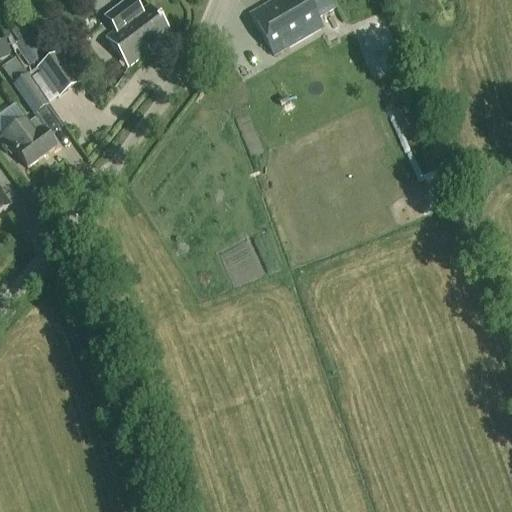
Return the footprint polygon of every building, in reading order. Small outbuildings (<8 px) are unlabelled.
[(142,15),(131,0),(128,0),(122,5),(124,7),(104,22),(113,36),(107,41),(128,69),(149,53),(146,48),(167,33),(149,10),(142,15)] [(280,0),(251,17),(274,55),(321,27),(317,21),(336,11),(329,0),(280,0)] [(30,35),(24,26),(11,34),(17,44),(14,47),(29,69),(41,60),(33,48),(38,45),(33,38),(28,41),(26,38),(30,35)] [(4,42),(0,43),(0,60),(10,56),(4,42)] [(58,100),(79,85),(58,56),(37,71),(58,100)] [(27,77),(13,87),(12,88),(35,119),(50,107),(27,77)] [(56,151),(43,133),(42,133),(34,122),(28,127),(25,123),(0,141),(0,142),(11,157),(14,155),(15,158),(17,157),(28,171),(56,151)]
